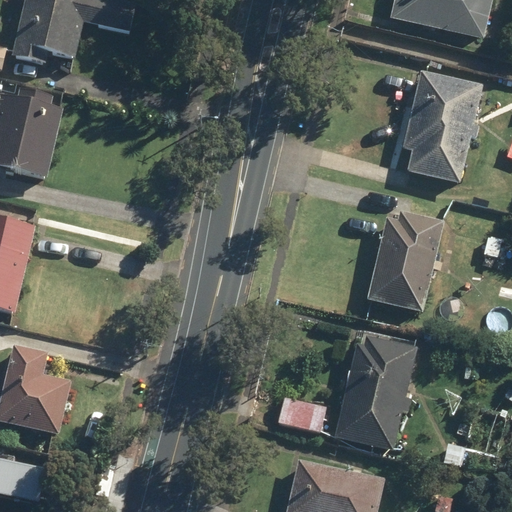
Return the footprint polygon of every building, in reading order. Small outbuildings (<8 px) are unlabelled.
[(67,0),(21,0),(7,68),(39,74),(41,64),(71,70),(79,33),(125,43),(131,13),(67,0)] [(487,0),(390,0),(384,28),(476,49),(487,0)] [(481,84),(416,68),(396,147),(413,151),(408,170),(457,182),(481,84)] [(0,175),(44,184),(58,118),(45,116),(48,102),(9,95),(7,108),(0,106),(0,175)] [(418,322),(438,234),(384,221),(363,309),(418,322)] [(29,236),(0,229),(0,319),(11,322),(29,236)] [(511,241),(483,240),(482,263),(511,264),(511,241)] [(389,451),(419,341),(359,325),(329,434),(389,451)] [(40,382),(44,361),(5,353),(0,378),(0,432),(54,443),(65,388),(40,382)] [(326,409),(280,398),(272,431),(318,442),(326,409)] [(465,453),(443,450),(440,471),(462,474),(465,453)] [(375,511),(385,475),(301,455),(286,511),(375,511)] [(48,468),(0,458),(0,493),(41,502),(48,468)] [(452,511),(453,499),(432,498),(430,511),(452,511)]
